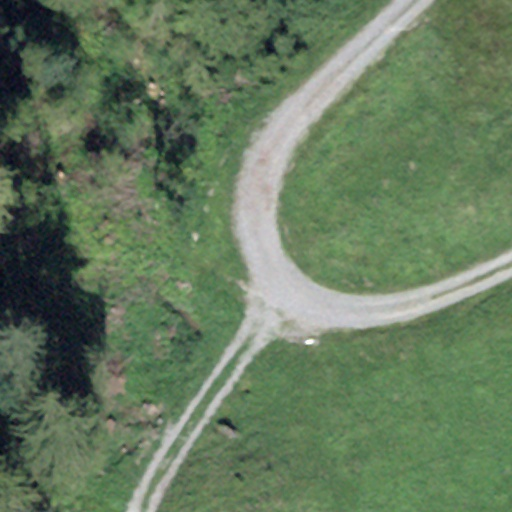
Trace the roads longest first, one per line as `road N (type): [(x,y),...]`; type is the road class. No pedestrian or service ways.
road 1 (track): [(414,0),(265,153),(256,195),(263,244),(283,286),(314,310),(353,319),(394,316),(511,261)]
road 2 (track): [(269,257),(245,363),(138,511)]
